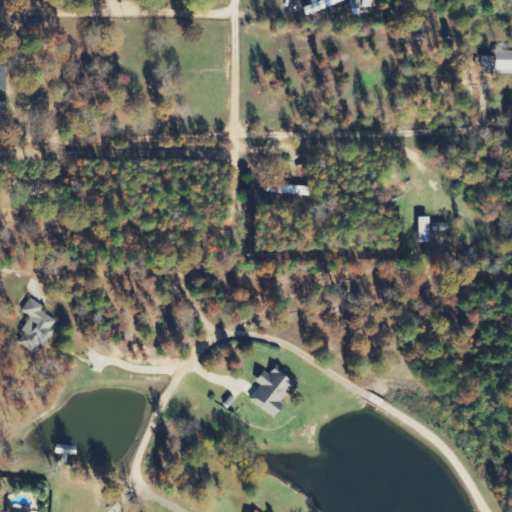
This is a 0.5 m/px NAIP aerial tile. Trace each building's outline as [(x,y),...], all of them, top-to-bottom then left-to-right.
[(345,2),(344,0),(319,0),(310,3),(311,5),(302,8),(304,15),(345,2)] [(511,50),(496,51),(497,72),(511,71),(511,50)] [(494,73),(494,56),(481,56),(481,73),(494,73)] [(431,217),(419,217),(419,243),(431,243),(431,217)] [(18,343),(36,352),(41,344),(44,346),(58,320),(41,311),(44,306),(30,298),(23,312),(32,317),(18,343)] [(251,398),(275,420),(283,410),(278,406),(296,385),(275,366),(259,384),(261,386),(251,398)]
